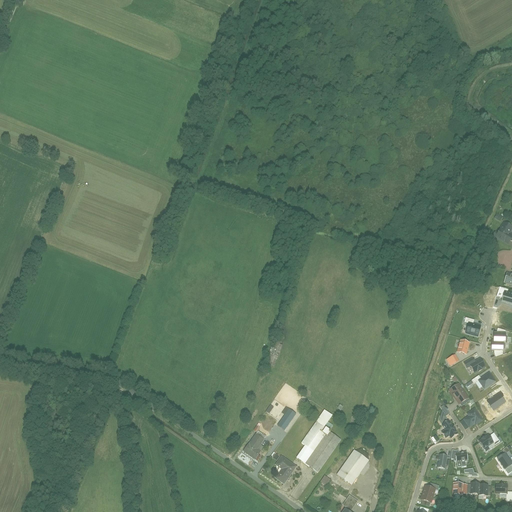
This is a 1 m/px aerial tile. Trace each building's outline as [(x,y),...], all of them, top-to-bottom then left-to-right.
[(497,227),(492,238),(507,245),(509,241),(511,244),(511,234),(508,233),(511,227),(502,223),(499,228),(497,227)] [(511,273),(506,272),(503,284),(511,286),(511,273)] [(511,297),(493,292),(490,303),(511,309),(511,297)] [(483,327),(470,323),(467,334),(480,338),(483,327)] [(472,343),(462,340),(460,349),(459,353),(468,356),(472,343)] [(488,367),(483,359),(472,366),(477,374),(488,367)] [(498,381),(492,373),(480,380),(486,389),(498,381)] [(466,398),(458,386),(463,382),(458,375),(452,380),(455,385),(446,392),(455,405),(466,398)] [(466,417),(461,421),(467,429),(472,426),(473,427),(482,422),(473,409),(464,415),(466,417)] [(289,411),(279,426),(286,431),(297,416),(289,411)] [(318,474),(341,440),(323,428),(331,416),(323,411),(301,444),(304,446),(296,459),(318,474)] [(440,433),(444,440),(447,438),(449,440),(457,435),(447,421),(440,426),(443,431),(440,433)] [(251,441),(243,452),(255,461),(261,452),(258,450),(266,441),(256,434),(253,438),(249,435),(247,438),(251,441)] [(478,441),(476,442),(483,453),(487,451),(485,448),(491,444),(485,436),(483,437),(482,436),(477,440),(478,441)] [(365,461),(352,452),(335,476),(348,486),(365,461)] [(469,453),(457,454),(459,468),(469,467),(468,462),(470,462),(469,453)] [(502,454),(494,460),(501,471),(510,465),(502,454)] [(438,455),(435,469),(443,471),(446,457),(438,455)] [(273,479),(284,486),(296,468),(281,457),(274,467),(279,470),(273,479)] [(469,483),(469,496),(477,496),(477,497),(486,498),(486,486),(478,485),(478,484),(469,483)] [(462,484),(451,484),(450,496),(461,497),(461,496),(465,496),(466,486),(461,486),(462,484)] [(511,493),(506,493),(506,487),(494,487),(494,497),(504,496),(504,505),(511,505),(511,493)] [(422,488),(417,503),(429,507),(434,491),(422,488)] [(348,496),(341,505),(347,509),(354,500),(348,496)]
